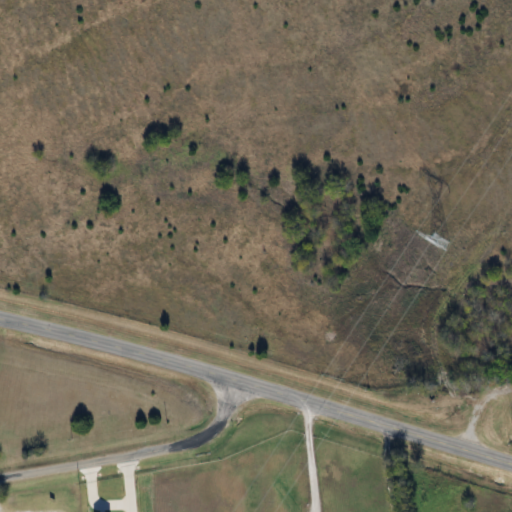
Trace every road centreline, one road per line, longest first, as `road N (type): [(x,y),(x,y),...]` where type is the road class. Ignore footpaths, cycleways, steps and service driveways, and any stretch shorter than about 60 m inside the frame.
road 1 (tertiary): [(511,464),(100,344),(0,324)]
road 2 (residential): [(0,474),(201,436),(235,381)]
